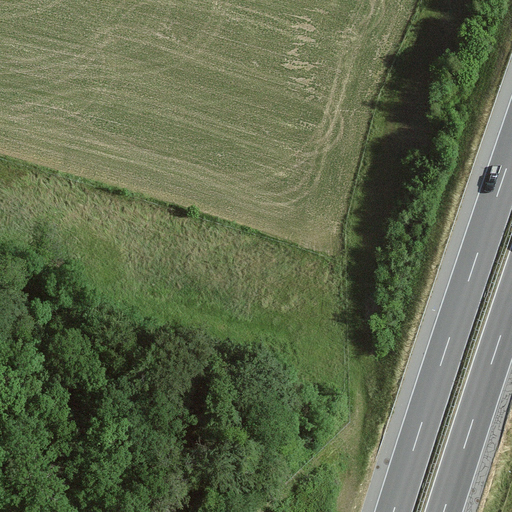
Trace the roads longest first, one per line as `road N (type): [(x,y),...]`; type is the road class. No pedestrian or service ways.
road 1 (motorway): [(511,148),(392,511)]
road 2 (motorway): [(442,511),(511,298)]
